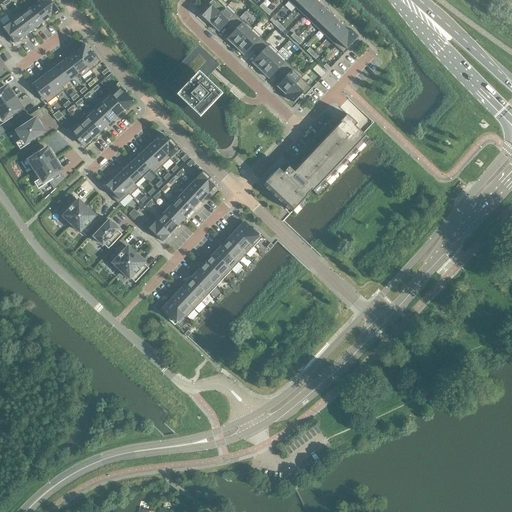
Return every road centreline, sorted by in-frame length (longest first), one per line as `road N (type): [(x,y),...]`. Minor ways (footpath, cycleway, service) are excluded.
road 1 (unclassified): [(0,191),(40,252),(167,370)]
road 2 (tertiary): [(511,147),(364,311)]
road 3 (tertiary): [(377,322),(511,177)]
road 4 (tertiary): [(26,511),(82,467),(187,444)]
road 5 (residential): [(187,0),(184,17),(301,128)]
road 6 (secondary): [(397,0),(511,121)]
road 7 (tertiary): [(257,426),(326,375),(377,322)]
road 8 (tertiary): [(364,311),(303,377),(252,416)]
road 9 (residential): [(146,290),(241,193)]
road 10 (secondary): [(511,89),(413,0)]
road 11 (residential): [(241,193),(155,109)]
